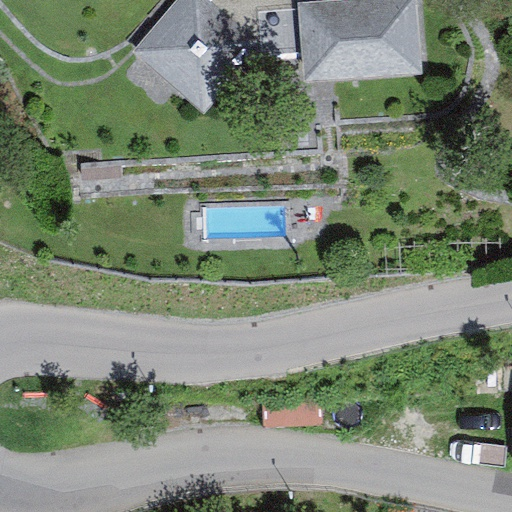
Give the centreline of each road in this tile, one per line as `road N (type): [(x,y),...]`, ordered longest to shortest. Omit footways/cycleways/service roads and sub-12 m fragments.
road 1 (residential): [(511,497),(319,462),(19,480),(0,459)]
road 2 (residential): [(0,349),(86,342),(177,359),(511,301)]
